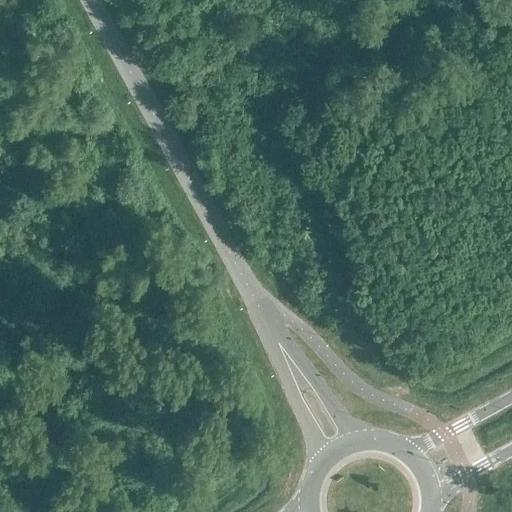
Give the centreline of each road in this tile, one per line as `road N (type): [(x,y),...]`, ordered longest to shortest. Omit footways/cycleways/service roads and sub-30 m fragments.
road 1 (unclassified): [(274,342),(91,0)]
road 2 (unclassified): [(354,443),(311,378),(274,342)]
road 3 (unclassified): [(274,342),(325,460)]
road 4 (unclassified): [(338,449),(274,342)]
road 5 (secondary): [(511,393),(402,451)]
